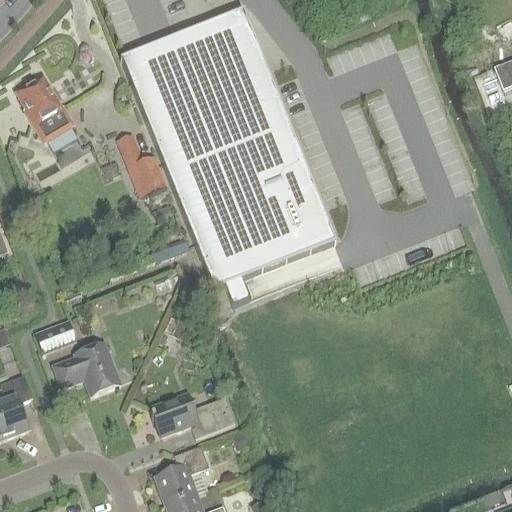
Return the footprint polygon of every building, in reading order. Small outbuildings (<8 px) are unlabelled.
[(148,53),(120,64),(120,65),(121,65),(212,295),(224,291),(232,311),(248,305),(240,284),(333,247),(335,247),(258,56),(258,55),(257,56),(257,57),(230,67),(221,44),(222,43),(221,42),(220,43),(155,69),(148,53)] [(511,64),(493,72),(502,95),(511,90),(511,64)] [(483,83),(489,81),(487,75),(480,77),(483,83)] [(26,114),(24,115),(43,146),(70,130),(61,114),(42,83),(29,90),(28,89),(18,95),(19,96),(16,98),(26,114)] [(142,165),(131,139),(116,145),(138,203),(166,193),(153,161),(142,165)] [(168,325),(182,331),(181,300),(178,299),(168,325)] [(76,347),(68,324),(33,337),(42,360),(76,347)] [(168,325),(161,340),(176,346),(182,331),(168,325)] [(119,390),(103,349),(73,360),(74,362),(52,371),(61,393),(83,385),(90,402),(119,390)] [(0,431),(5,443),(28,434),(18,408),(32,403),(23,380),(0,389),(0,391),(5,405),(0,406),(0,431)] [(192,415),(186,399),(149,413),(159,441),(189,430),(194,444),(234,429),(224,403),(192,415)] [(241,439),(232,446),(239,455),(248,448),(241,439)] [(207,473),(199,451),(173,461),(178,473),(153,482),(164,511),(196,499),(196,500),(205,496),(205,495),(206,495),(199,476),(207,473)] [(200,511),(196,500),(196,499),(164,511),(221,511),(222,511),(220,511),(200,511)]
